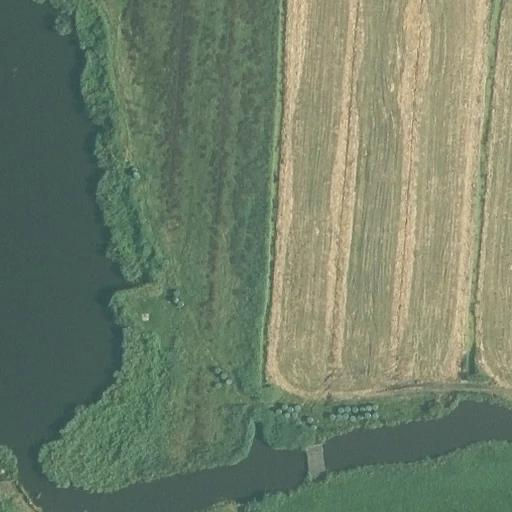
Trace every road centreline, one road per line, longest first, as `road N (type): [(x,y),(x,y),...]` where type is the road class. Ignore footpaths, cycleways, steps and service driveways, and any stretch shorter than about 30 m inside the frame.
road 1 (track): [(91,0),(112,36),(140,200),(208,357),(245,398),(282,413),(315,414)]
road 2 (track): [(315,414),(470,389),(511,402)]
